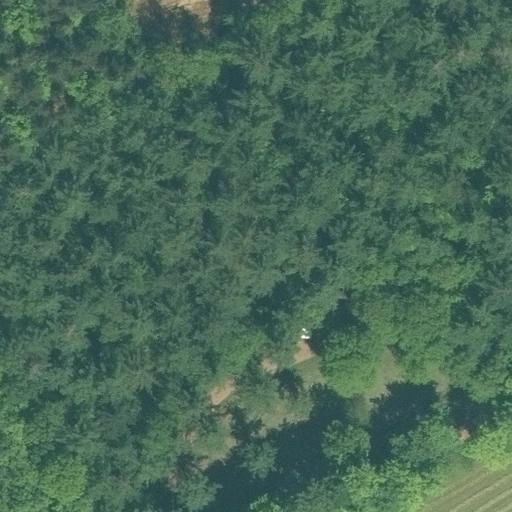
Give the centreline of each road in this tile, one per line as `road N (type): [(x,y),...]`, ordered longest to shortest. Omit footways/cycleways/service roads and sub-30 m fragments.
road 1 (track): [(407,300),(384,298),(244,385),(206,422),(170,485),(165,511)]
road 2 (track): [(324,511),(473,421)]
road 3 (track): [(473,421),(443,316),(407,300)]
